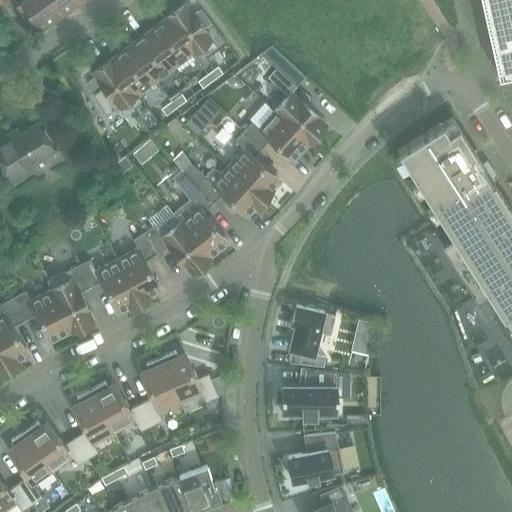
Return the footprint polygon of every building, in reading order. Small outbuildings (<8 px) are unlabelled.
[(59,18),(46,0),(24,0),(20,3),(40,32),(59,18)] [(76,6),(72,0),(46,0),(59,18),(76,6)] [(511,72),(511,0),(480,0),(497,76),(511,72)] [(185,6),(184,5),(166,18),(191,52),(209,39),(208,38),(210,37),(186,5),(185,6)] [(191,52),(166,18),(148,32),(173,66),(191,52)] [(173,66),(148,32),(130,45),(155,79),(173,66)] [(155,79),(130,45),(111,59),(136,93),(137,92),(155,79)] [(272,45),(260,54),(296,86),(305,76),(272,45)] [(136,93),(111,59),(94,72),(95,73),(93,74),(102,86),(93,93),(106,115),(117,107),(120,111),(140,96),(137,92),(136,93)] [(219,68),(209,75),(212,80),(222,73),(219,68)] [(212,80),(209,75),(199,82),(203,87),(212,80)] [(274,111),(275,112),(309,141),(308,142),(309,143),(326,124),(291,92),(274,111)] [(182,95),(172,102),(176,107),(185,100),(182,95)] [(176,107),(172,102),(163,109),(166,114),(176,107)] [(309,141),(275,112),(259,128),(251,121),(243,130),(262,148),(270,139),(293,159),(308,142),(309,141)] [(442,122),(397,150),(400,155),(407,165),(416,180),(423,190),(432,205),(439,216),(451,235),(440,242),(475,297),(486,290),(502,316),(504,314),(509,322),(507,323),(511,331),(511,210),(492,180),(490,181),(479,164),(481,162),(457,124),(447,131),(442,122)] [(0,139),(0,161),(1,163),(13,182),(30,171),(27,167),(54,150),(48,140),(37,123),(10,140),(7,135),(0,139)] [(262,148),(243,130),(235,140),(244,148),(228,166),(264,198),(273,189),(271,188),(279,179),(254,156),(262,148)] [(264,198),(228,166),(219,175),(212,168),(205,176),(190,163),(182,170),(213,203),(223,193),(247,215),(254,206),(256,208),(264,198)] [(213,203),(182,170),(175,178),(192,199),(173,214),(209,258),(210,257),(209,256),(227,242),(203,212),(213,203)] [(173,214),(155,228),(153,225),(143,232),(156,253),(168,245),(191,273),(209,258),(173,214)] [(156,253),(143,232),(133,239),(137,248),(117,259),(140,302),(151,296),(150,294),(160,289),(145,261),(156,253)] [(89,258),(79,264),(90,286),(101,281),(118,312),(128,306),(129,308),(140,302),(117,259),(96,270),(89,258)] [(90,286),(79,264),(46,280),(51,289),(71,330),(70,330),(71,331),(93,320),(79,292),(90,286)] [(71,330),(51,289),(30,300),(25,290),(12,297),(24,320),(36,313),(49,341),(70,330),(71,330)] [(24,320),(12,297),(0,303),(0,306),(4,313),(0,315),(0,352),(8,367),(19,361),(18,359),(28,354),(12,326),(24,320)] [(323,313),(324,311),(296,304),(292,323),(295,323),(289,348),(302,351),(299,362),(323,366),(325,356),(314,353),(319,331),(330,334),(334,316),(323,313)] [(160,355),(178,399),(200,389),(205,401),(218,396),(208,373),(196,378),(184,351),(177,355),(175,351),(161,357),(160,355)] [(0,372),(8,367),(0,352),(0,372)] [(178,399),(160,355),(159,355),(160,357),(146,363),(147,367),(140,370),(151,397),(140,402),(151,425),(162,420),(157,408),(178,399)] [(282,394),(281,394),(281,398),(282,398),(282,414),(301,414),(301,416),(315,416),(315,414),(335,414),(335,399),(336,399),(336,394),(335,394),(335,371),(305,368),(303,385),(282,384),(282,394)] [(90,387),(112,429),(133,418),(140,430),(151,425),(140,402),(128,408),(114,381),(107,385),(105,381),(91,389),(90,387)] [(112,429),(90,387),(89,388),(90,389),(76,397),(79,401),(72,404),(85,430),(74,437),(88,458),(98,452),(92,440),(112,429)] [(24,429),(23,429),(51,468),(70,454),(77,465),(88,458),(74,437),(63,444),(46,420),(40,425),(37,421),(25,430),(24,429)] [(51,468),(23,429),(24,431),(11,440),(14,443),(7,448),(27,476),(17,483),(32,503),(42,496),(31,481),(51,468)] [(318,478),(318,476),(343,471),(335,431),(303,434),(307,452),(287,455),(292,481),(306,479),(307,480),(318,478)] [(128,435),(117,440),(123,454),(135,449),(128,435)] [(172,456),(184,451),(181,444),(169,448),(172,456)] [(154,456),(142,461),(145,469),(157,463),(154,456)] [(127,472),(123,465),(112,471),(116,478),(127,472)] [(179,475),(191,508),(192,508),(190,504),(199,501),(200,505),(217,499),(206,465),(179,475)] [(116,478),(112,471),(101,477),(105,484),(116,478)] [(181,511),(191,508),(179,475),(152,486),(163,511),(171,511),(174,511),(181,511)] [(0,510),(14,500),(21,511),(32,503),(17,483),(7,490),(0,479),(0,510)] [(306,511),(353,511),(341,484),(319,493),(324,504),(306,511)] [(127,499),(133,511),(163,511),(152,486),(127,499)] [(133,511),(127,499),(103,511),(133,511)] [(65,510),(66,511),(76,511),(80,509),(76,502),(65,510)]
